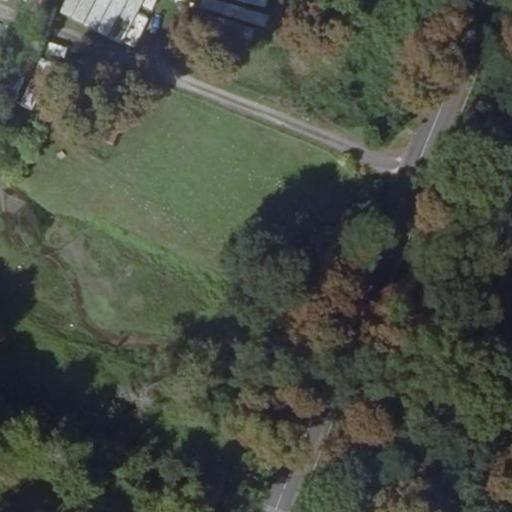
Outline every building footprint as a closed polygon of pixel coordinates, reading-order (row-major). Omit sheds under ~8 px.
[(28,0),(31,1),(26,15),(45,21),(50,6),(53,6),(55,0),(28,0)] [(117,42),(136,0),(58,0),(53,12),(117,42)] [(266,11),(262,10),(264,0),(198,0),(196,7),(262,26),(266,11)] [(6,36),(0,50),(0,67),(26,78),(40,37),(20,31),(17,40),(6,36)] [(108,143),(119,118),(100,110),(89,134),(108,143)]
